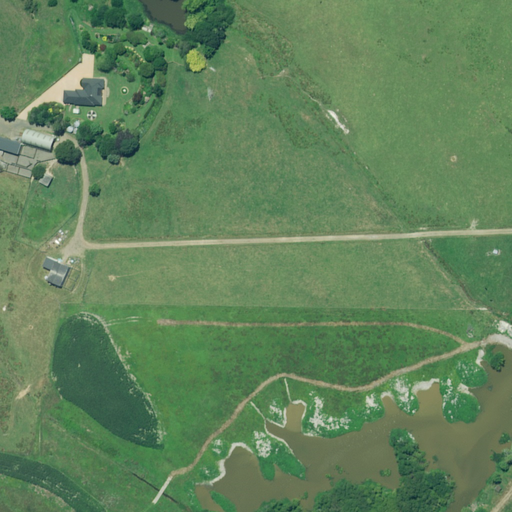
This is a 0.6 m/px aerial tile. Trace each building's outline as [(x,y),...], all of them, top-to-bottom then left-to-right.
[(105,80),(85,78),(84,91),(66,89),(65,103),(102,106),(103,89),(105,89),(105,80)] [(56,139),(28,130),(25,142),(52,151),(56,139)] [(24,143),(1,137),(0,141),(0,148),(21,154),(24,143)] [(53,177),(45,174),(41,182),(49,186),(53,177)] [(71,267),(48,258),(45,266),(53,270),(49,280),(63,286),(71,267)]
